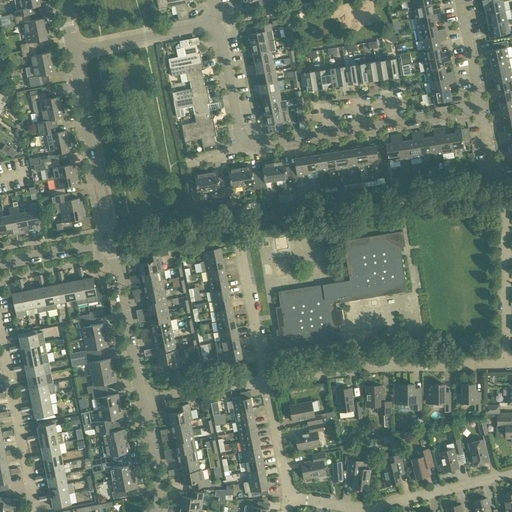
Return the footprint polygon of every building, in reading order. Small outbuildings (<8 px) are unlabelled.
[(16,11),(9,12),(10,18),(14,18),(27,15),(26,9),(41,6),(40,2),(42,2),(42,0),(14,0),(16,11)] [(189,0),(159,0),(157,0),(159,9),(175,6),(178,21),(189,19),(188,12),(190,11),(188,3),(190,3),(189,0)] [(405,0),(408,9),(414,8),(432,4),(430,0),(405,0)] [(504,11),(502,0),(484,4),(486,14),(504,11)] [(432,4),(414,8),(416,18),(441,13),(440,8),(433,9),(432,4)] [(506,22),(504,11),(486,14),(489,25),(506,22)] [(441,13),(416,18),(418,29),(436,25),(435,20),(442,19),(441,13)] [(27,15),(14,18),(16,24),(23,23),(25,33),(48,28),(46,22),(44,22),(43,18),(28,21),(27,15)] [(509,32),(506,22),(489,25),(489,30),(488,30),(489,36),(509,32)] [(258,33),(249,34),(251,45),(273,40),(270,24),(257,26),(258,33)] [(436,25),(418,29),(420,40),(445,34),(444,29),(437,30),(436,25)] [(27,43),(20,45),(21,51),(34,49),(32,42),(48,39),(47,36),(49,35),(48,28),(25,33),(27,43)] [(445,34),(420,40),(422,50),(440,46),(439,41),(446,40),(445,34)] [(178,57),(169,59),(170,68),(202,61),(200,53),(198,53),(196,45),(189,47),(187,40),(180,41),(180,44),(178,45),(176,47),(178,57)] [(273,40),(251,45),(253,55),(271,51),(275,50),(273,40)] [(493,50),(486,51),(487,58),(490,57),(491,62),(509,58),(506,47),(508,47),(507,41),(491,44),(493,50)] [(422,50),(418,51),(420,61),(424,61),(425,61),(450,56),(449,50),(441,52),(440,46),(422,50)] [(34,49),(21,51),(23,58),(30,57),(32,67),(54,62),(53,55),(51,56),(50,52),(35,55),(34,49)] [(271,51),(253,55),(255,65),(273,61),(271,51)] [(410,54),(400,56),(402,64),(412,62),(410,54)] [(450,56),(425,61),(427,72),(445,68),(444,63),(451,61),(450,56)] [(364,58),(354,59),(355,65),(358,83),(368,81),(365,63),(364,58)] [(492,67),(485,68),(486,74),(511,69),(509,58),(491,62),(492,67)] [(396,59),(385,60),(388,78),(399,76),(396,59)] [(385,60),(375,62),(378,80),(388,78),(385,60)] [(202,61),(170,68),(172,76),(186,73),(188,81),(190,81),(203,78),(201,71),(204,70),(202,61)] [(273,61),(255,65),(257,75),(275,71),(273,61)] [(32,67),(26,68),(28,78),(27,79),(29,88),(41,85),(39,76),(54,73),(54,70),(56,69),(54,62),(32,67)] [(375,62),(365,63),(368,81),(378,80),(375,62)] [(324,64),(314,66),(315,71),(318,89),(328,87),(325,70),(324,64)] [(355,65),(345,66),(348,84),(358,83),(355,65)] [(345,66),(335,68),(338,86),(348,84),(345,66)] [(325,70),(328,87),(338,86),(335,68),(325,70)] [(445,68),(427,72),(429,82),(454,77),(453,71),(446,73),(445,68)] [(511,74),(511,69),(486,74),(487,80),(494,78),(495,83),(511,79),(511,74)] [(275,71),(257,75),(259,85),(277,81),(275,71)] [(315,71),(301,73),(303,87),(307,87),(307,91),(318,89),(315,71)] [(454,77),(429,82),(431,93),(449,89),(448,84),(455,83),(454,77)] [(192,89),(172,93),(174,101),(209,94),(207,86),(204,86),(203,78),(190,81),(192,89)] [(496,88),(489,90),(490,95),(511,90),(511,79),(495,83),(496,88)] [(277,81),(259,85),(261,95),(279,91),(277,81)] [(449,89),(431,93),(433,104),(437,103),(444,102),(451,100),(449,89)] [(511,90),(490,95),(491,101),(498,99),(499,104),(511,101),(511,90)] [(279,91),(261,95),(263,105),(281,101),(279,91)] [(31,96),(30,96),(32,102),(33,102),(35,112),(36,112),(63,107),(62,100),(60,100),(59,97),(47,99),(46,93),(38,94),(31,96)] [(209,94),(174,101),(177,118),(181,117),(181,116),(185,115),(183,108),(193,106),(195,114),(209,111),(208,103),(210,103),(209,94)] [(281,101),(263,105),(265,115),(283,111),(281,101)] [(500,110),(493,111),(495,117),(511,113),(511,101),(499,104),(500,110)] [(63,107),(36,112),(38,123),(36,123),(37,130),(58,125),(56,119),(63,118),(62,114),(65,114),(63,107)] [(303,108),(296,109),(298,122),(305,121),(303,108)] [(283,111),(265,115),(267,125),(290,121),(288,110),(283,111)] [(196,122),(182,125),(183,134),(215,127),(213,119),(211,119),(209,111),(195,114),(196,122)] [(511,113),(495,117),(496,122),(503,121),(504,126),(511,124),(511,113)] [(18,127),(15,132),(16,136),(24,141),(22,131),(23,129),(22,128),(23,126),(22,122),(19,124),(17,127),(18,127)] [(505,131),(498,132),(499,138),(511,135),(511,124),(504,126),(505,131)] [(58,125),(37,130),(38,136),(39,136),(41,146),(47,145),(70,141),(69,134),(66,134),(66,130),(59,132),(58,125)] [(215,127),(183,134),(185,142),(202,139),(203,147),(216,144),(214,136),(217,136),(215,127)] [(444,127),(438,128),(442,153),(453,152),(450,134),(445,134),(444,127)] [(434,136),(429,137),(431,155),(442,153),(438,128),(433,129),(434,136)] [(455,133),(450,134),(453,152),(464,150),(463,145),(470,144),(469,140),(463,141),(461,129),(455,130),(455,133)] [(412,139),(408,140),(410,158),(421,157),(417,131),(411,132),(412,139)] [(422,131),(417,131),(421,157),(431,155),(429,137),(424,138),(422,131)] [(401,134),(396,135),(400,160),(410,158),(408,140),(403,141),(401,134)] [(391,143),(386,144),(389,162),(400,160),(396,135),(390,136),(391,143)] [(511,135),(499,138),(500,143),(507,142),(508,147),(511,146),(511,135)] [(49,155),(39,157),(40,164),(44,163),(56,161),(59,160),(57,154),(70,151),(69,148),(71,148),(70,141),(47,145),(49,155)] [(12,156),(16,151),(4,143),(1,149),(12,156)] [(374,144),(365,145),(368,165),(379,163),(376,145),(374,145),(374,144)] [(357,148),(355,148),(358,166),(368,165),(365,145),(357,147),(357,148)] [(509,152),(502,153),(503,159),(511,157),(511,146),(508,147),(509,152)] [(354,147),(345,148),(348,168),(358,166),(355,148),(354,149),(354,147)] [(336,151),(335,152),(338,169),(348,168),(345,148),(336,150),(336,151)] [(334,150),(325,152),(328,171),(338,169),(335,152),(334,152),(334,150)] [(316,154),(315,155),(318,172),(328,171),(325,152),(316,153),(316,154)] [(313,153),(305,155),(308,174),(318,172),(315,155),(314,155),(313,153)] [(299,184),(297,176),(308,174),(305,155),(296,156),(296,158),(294,158),(296,168),(291,169),(293,185),(299,184)] [(284,160),(273,161),(276,184),(287,182),(288,186),(293,185),(291,169),(286,170),(284,160)] [(57,167),(56,161),(44,163),(45,170),(46,170),(48,180),(54,179),(77,174),(75,167),(73,168),(72,164),(57,167)] [(264,173),(258,174),(260,190),(267,189),(266,185),(276,184),(273,161),(262,163),(264,173)] [(250,165),(239,166),(243,189),(253,187),(254,191),(260,190),(258,174),(252,175),(250,165)] [(230,178),(224,179),(227,196),(233,195),(233,190),(243,189),(239,166),(228,168),(230,178)] [(217,170),(206,172),(209,194),(220,192),(220,197),(227,196),(224,179),(218,180),(217,170)] [(196,184),(190,185),(193,201),(200,200),(199,196),(209,194),(206,172),(195,173),(196,184)] [(56,189),(49,191),(50,197),(66,194),(64,188),(76,185),(76,182),(78,181),(77,174),(54,179),(56,189)] [(321,196),(319,184),(309,185),(311,193),(311,198),(321,196)] [(70,193),(66,194),(50,197),(52,204),(55,203),(57,213),(61,213),(83,208),(82,201),(80,202),(79,198),(71,199),(70,193)] [(31,211),(25,212),(29,229),(40,227),(35,203),(30,204),(31,211)] [(18,207),(13,208),(18,231),(29,229),(25,212),(19,213),(18,207)] [(10,215),(4,216),(8,233),(18,231),(13,208),(9,209),(10,215)] [(63,223),(56,224),(57,231),(69,228),(68,222),(83,219),(82,215),(85,215),(83,208),(61,213),(63,223)] [(343,239),(348,280),(276,290),(278,306),(271,306),(276,348),(344,339),(339,300),(406,292),(400,250),(405,249),(402,231),(343,239)] [(220,248),(203,251),(205,262),(223,258),(220,248)] [(147,262),(137,264),(139,275),(160,270),(160,271),(165,270),(163,270),(159,254),(146,256),(147,262)] [(223,258),(205,262),(200,262),(202,272),(207,272),(225,268),(223,258)] [(225,268),(207,272),(209,282),(227,278),(225,268)] [(160,270),(139,275),(140,277),(142,276),(144,284),(162,280),(167,279),(165,270),(160,271),(160,270)] [(85,279),(83,280),(88,304),(98,302),(93,278),(85,279)] [(227,278),(209,282),(211,291),(229,288),(227,278)] [(81,280),(73,282),(76,299),(78,306),(88,304),(83,280),(81,280)] [(146,292),(143,292),(143,294),(164,290),(162,280),(144,284),(146,292)] [(65,283),(63,284),(66,301),(76,299),(73,282),(65,283)] [(61,284),(53,286),(56,303),(66,301),(63,284),(61,284)] [(53,286),(45,287),(43,288),(48,311),(58,309),(56,303),(53,286)] [(43,288),(41,288),(33,290),(37,313),(48,311),(43,288)] [(198,288),(189,289),(190,296),(200,294),(198,288)] [(229,288),(211,291),(213,302),(231,298),(229,288)] [(25,291),(23,292),(26,309),(28,315),(37,313),(33,290),(25,291)] [(164,290),(143,294),(144,297),(146,296),(148,304),(166,300),(164,290)] [(21,292),(13,294),(17,317),(28,315),(26,309),(23,292),(21,292)] [(200,294),(190,296),(191,302),(201,300),(200,294)] [(231,298),(213,302),(215,312),(233,308),(231,298)] [(150,312),(147,312),(147,315),(168,310),(166,300),(148,304),(150,312)] [(233,308),(215,312),(217,322),(235,318),(233,308)] [(168,310),(147,315),(148,317),(151,317),(152,324),(170,320),(168,310)] [(235,318),(217,322),(219,331),(237,328),(235,318)] [(91,320),(78,322),(79,329),(82,328),(85,339),(107,335),(104,323),(92,325),(91,320)] [(154,332),(151,332),(151,334),(172,330),(170,320),(152,324),(154,332)] [(237,328),(219,331),(221,342),(239,338),(237,328)] [(37,330),(18,334),(19,339),(20,339),(22,345),(22,348),(46,343),(44,332),(38,334),(37,330)] [(172,330),(151,334),(152,337),(155,336),(156,344),(174,340),(172,330)] [(87,350),(84,351),(85,357),(98,355),(97,349),(109,347),(107,335),(85,339),(87,350)] [(239,338),(221,342),(215,343),(217,353),(241,348),(239,338)] [(158,352),(155,352),(155,355),(176,351),(176,350),(174,340),(156,344),(158,352)] [(46,343),(22,348),(22,350),(24,358),(42,354),(48,353),(46,343)] [(241,348),(217,353),(219,363),(225,362),(226,366),(236,365),(235,360),(243,358),(241,348)] [(183,349),(178,350),(178,349),(176,350),(176,351),(155,355),(157,365),(165,364),(166,370),(168,369),(169,376),(177,374),(176,368),(182,366),(180,361),(185,360),(183,349)] [(42,354),(24,358),(26,365),(26,368),(50,363),(48,353),(42,354)] [(98,355),(85,357),(86,364),(89,363),(92,374),(114,370),(111,358),(99,360),(98,355)] [(50,363),(26,368),(26,370),(28,377),(51,373),(50,363)] [(94,385),(87,387),(88,393),(92,393),(105,390),(104,384),(116,382),(114,370),(92,374),(94,385)] [(51,373),(28,377),(29,385),(30,388),(53,383),(51,373)] [(30,388),(30,390),(32,398),(50,394),(55,393),(53,383),(30,388)] [(401,384),(395,385),(395,403),(414,403),(414,410),(421,410),(421,397),(421,388),(414,388),(414,384),(401,384)] [(445,384),(426,384),(426,403),(445,403),(445,412),(451,412),(451,392),(445,392),(445,384)] [(456,393),(456,403),(475,403),(475,412),(481,412),(481,398),(475,398),(475,384),(462,384),(462,393),(456,393)] [(383,386),(365,387),(366,398),(368,398),(368,407),(378,406),(378,414),(384,414),(385,427),(392,427),(391,402),(383,402),(383,386)] [(351,388),(336,390),(339,412),(354,410),(355,418),(362,417),(360,402),(353,403),(351,388)] [(105,390),(92,393),(93,399),(96,399),(98,410),(121,405),(118,394),(106,396),(105,390)] [(50,394),(32,398),(33,405),(34,408),(51,404),(50,394)] [(241,396),(232,397),(235,412),(253,408),(250,398),(242,400),(241,396)] [(218,402),(211,403),(214,416),(220,414),(218,402)] [(311,402),(290,406),(293,421),(307,419),(308,425),(322,423),(320,415),(314,416),(311,402)] [(51,404),(34,408),(34,410),(36,418),(54,414),(51,404)] [(177,412),(167,414),(169,425),(190,421),(193,421),(189,404),(176,406),(177,412)] [(123,417),(121,405),(98,410),(101,422),(92,424),(89,411),(82,413),(86,431),(96,428),(99,428),(112,425),(111,420),(123,417)] [(499,405),(485,405),(485,413),(499,413),(499,405)] [(253,408),(235,412),(237,421),(254,418),(253,408)] [(497,417),(497,424),(497,425),(505,425),(505,438),(511,438),(511,442),(511,443),(511,424),(511,425),(511,417),(497,417)] [(254,418),(237,421),(239,432),(256,428),(254,418)] [(484,420),(478,422),(481,436),(488,434),(484,420)] [(190,421),(169,425),(172,425),(174,432),(171,432),(171,435),(192,431),(190,421)] [(38,427),(39,435),(40,437),(57,434),(55,423),(38,427)] [(310,432),(295,435),(298,450),(320,446),(317,431),(323,430),(322,423),(308,425),(310,432)] [(113,431),(112,425),(99,428),(96,428),(98,435),(103,434),(105,445),(128,441),(125,429),(113,431)] [(256,428),(239,432),(241,442),(258,438),(256,428)] [(192,431),(171,435),(172,437),(175,436),(176,444),(194,441),(192,431)] [(62,433),(57,434),(40,437),(40,439),(42,447),(59,444),(64,443),(62,433)] [(395,435),(387,437),(390,449),(398,447),(395,435)] [(258,438),(241,442),(243,452),(260,448),(258,438)] [(448,450),(439,452),(444,472),(459,468),(455,454),(463,452),(459,439),(452,440),(452,443),(446,445),(448,450)] [(484,439),(468,443),(473,465),(489,461),(484,439)] [(108,456),(101,457),(102,464),(119,461),(118,455),(130,453),(128,441),(105,445),(108,456)] [(178,452),(175,452),(175,455),(196,451),(194,441),(176,444),(178,452)] [(59,444),(42,447),(43,455),(44,457),(61,454),(59,444)] [(260,448),(243,452),(245,462),(262,458),(260,448)] [(420,458),(412,460),(416,479),(429,476),(426,462),(432,461),(429,449),(418,452),(420,458)] [(196,451),(175,455),(176,457),(179,456),(180,464),(198,461),(196,451)] [(314,461),(301,463),(304,479),(330,474),(329,467),(324,468),(323,461),(326,461),(324,453),(312,455),(314,461)] [(44,457),(44,459),(46,467),(63,464),(61,454),(44,457)] [(346,456),(345,464),(348,465),(347,473),(355,474),(353,488),(367,490),(370,470),(362,469),(363,462),(349,460),(349,457),(346,456)] [(388,464),(381,466),(386,486),(401,483),(397,470),(403,468),(400,457),(387,460),(388,464)] [(262,458),(245,462),(247,472),(264,468),(262,458)] [(119,461),(102,464),(103,470),(110,469),(112,480),(134,476),(132,464),(120,466),(119,461)] [(182,472),(179,472),(179,475),(200,470),(198,461),(180,464),(182,472)] [(342,461),(334,461),(334,471),(342,470),(342,461)] [(63,464),(46,467),(47,475),(48,477),(65,474),(63,464)] [(216,467),(214,468),(215,478),(222,476),(220,466),(216,467)] [(264,468),(247,472),(249,482),(266,478),(264,468)] [(200,470),(179,475),(181,485),(192,483),(193,489),(206,486),(202,469),(200,470)] [(8,473),(0,474),(0,484),(10,483),(8,473)] [(65,474),(48,477),(48,479),(50,487),(67,484),(65,474)] [(115,491),(112,492),(113,499),(126,496),(125,490),(137,488),(134,476),(112,480),(115,491)] [(268,488),(266,478),(249,482),(243,483),(245,493),(248,492),(249,498),(269,494),(268,488)] [(67,484),(50,487),(51,495),(52,497),(69,494),(67,484)] [(180,495),(178,506),(199,509),(199,510),(201,510),(204,493),(191,491),(190,497),(180,495)] [(506,510),(501,511),(500,511),(511,511),(511,492),(503,494),(506,510)] [(52,497),(52,499),(54,508),(71,504),(69,494),(52,497)] [(487,498),(473,502),(475,511),(497,511),(496,509),(490,511),(487,498)]
